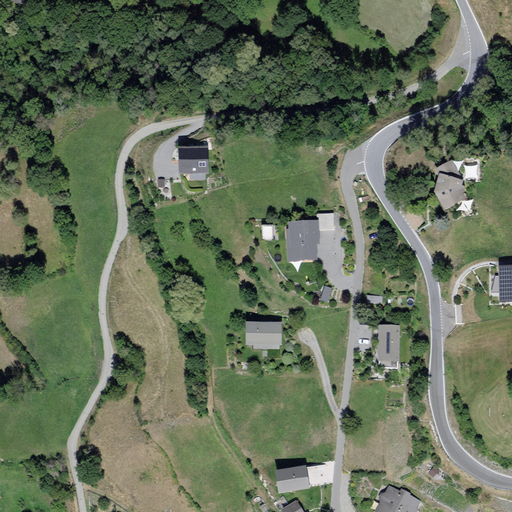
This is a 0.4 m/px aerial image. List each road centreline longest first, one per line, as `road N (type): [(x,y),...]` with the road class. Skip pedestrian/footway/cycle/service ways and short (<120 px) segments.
road 1 (unclassified): [(478,45),(389,98),(157,125),(132,139),(121,164),(122,213),(101,273),(106,365),(72,425),(84,511)]
road 2 (tertiary): [(379,155),(378,180),(435,290),(442,421),(467,463),(511,483)]
road 3 (residential): [(379,155),(356,167),(349,182),(360,265),(342,451),(345,511)]
road 4 (tertiary): [(478,45),(478,81),(468,98),(383,142),(379,155)]
